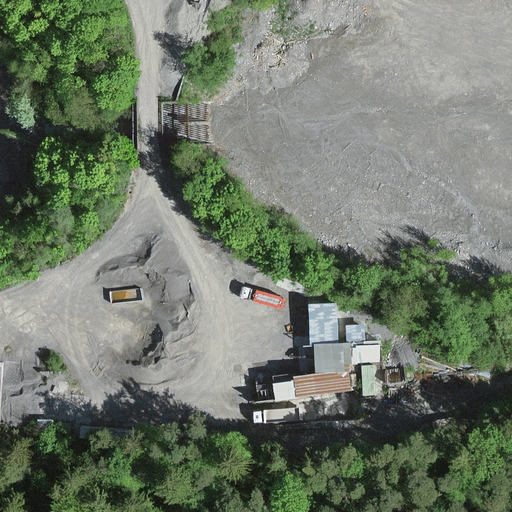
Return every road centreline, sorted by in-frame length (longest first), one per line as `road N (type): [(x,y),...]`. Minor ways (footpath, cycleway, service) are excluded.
road 1 (track): [(141,0),(159,198),(210,283),(212,346)]
road 2 (track): [(159,198),(46,305),(0,318)]
